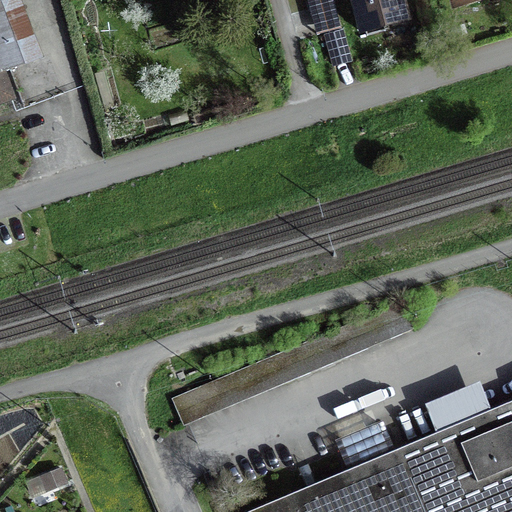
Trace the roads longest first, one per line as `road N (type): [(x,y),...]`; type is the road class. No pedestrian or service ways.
road 1 (unclassified): [(109,366),(511,248)]
road 2 (residential): [(0,204),(305,113)]
road 3 (residential): [(305,113),(511,51)]
road 4 (track): [(90,511),(54,426),(0,489)]
road 5 (residential): [(171,511),(109,366)]
